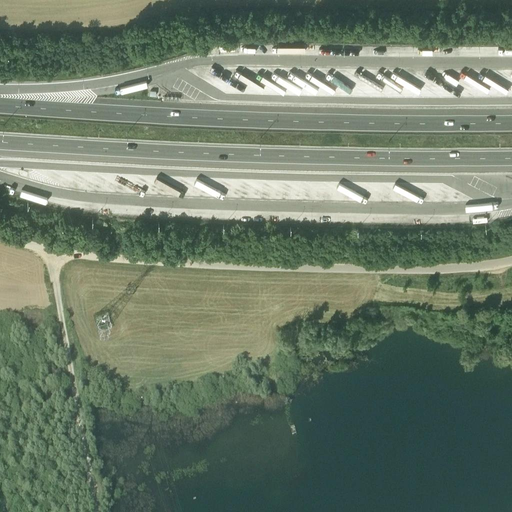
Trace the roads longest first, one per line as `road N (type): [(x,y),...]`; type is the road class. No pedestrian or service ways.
road 1 (unclassified): [(511,256),(481,264),(314,264),(78,249),(0,233)]
road 2 (motorway): [(511,112),(277,110),(0,93)]
road 3 (motorway): [(0,131),(511,146)]
road 4 (track): [(50,246),(95,511)]
